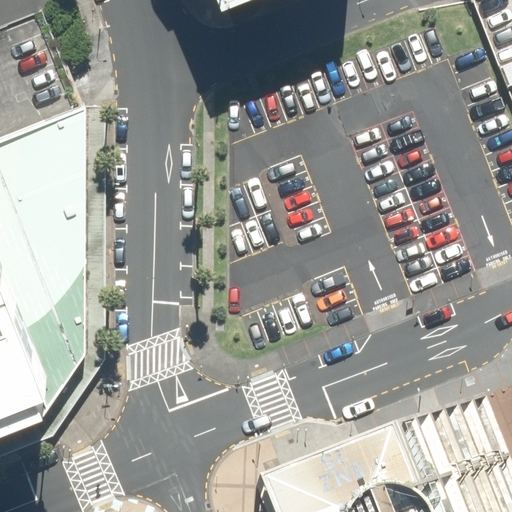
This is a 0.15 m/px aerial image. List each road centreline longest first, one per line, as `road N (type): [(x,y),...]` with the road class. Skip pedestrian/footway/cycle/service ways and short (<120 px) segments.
road 1 (unclassified): [(169,448),(153,361),(153,58),(137,0)]
road 2 (unclassified): [(511,309),(169,448)]
road 3 (unclassified): [(169,448),(4,511)]
